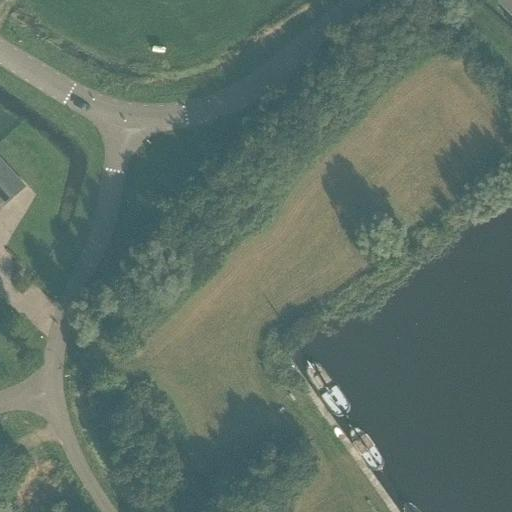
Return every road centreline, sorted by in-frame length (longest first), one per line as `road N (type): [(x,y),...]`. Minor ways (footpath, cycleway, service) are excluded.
road 1 (unclassified): [(107,511),(74,460),(50,391),(56,339),(107,211),(124,116)]
road 2 (unclassified): [(350,0),(243,96),(169,118),(124,116)]
road 3 (unclassified): [(124,116),(81,100),(0,50)]
